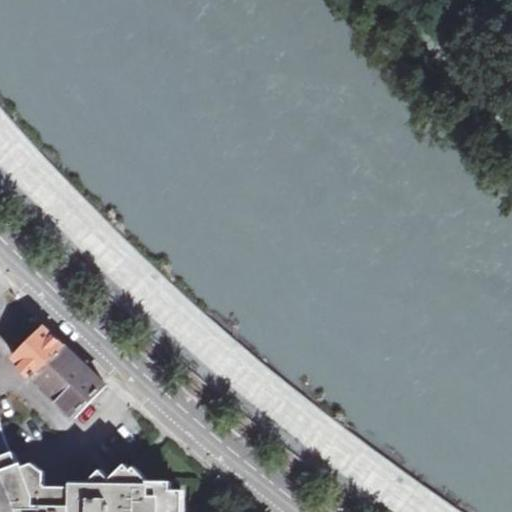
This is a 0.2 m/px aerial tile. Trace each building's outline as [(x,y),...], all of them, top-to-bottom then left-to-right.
[(15,358),(36,378),(66,347),(46,327),(15,358)] [(36,378),(77,417),(90,403),(107,386),(66,347),(36,378)] [(0,459),(13,454),(0,419),(0,459)] [(0,511),(16,511),(17,506),(72,506),(72,488),(47,487),(47,479),(34,479),(30,466),(23,469),(17,453),(13,454),(0,459),(0,511)] [(92,488),(72,488),(72,506),(71,511),(184,511),(185,502),(166,501),(166,483),(152,483),(141,471),(132,480),(122,471),(113,480),(104,470),(92,482),(92,488)]
